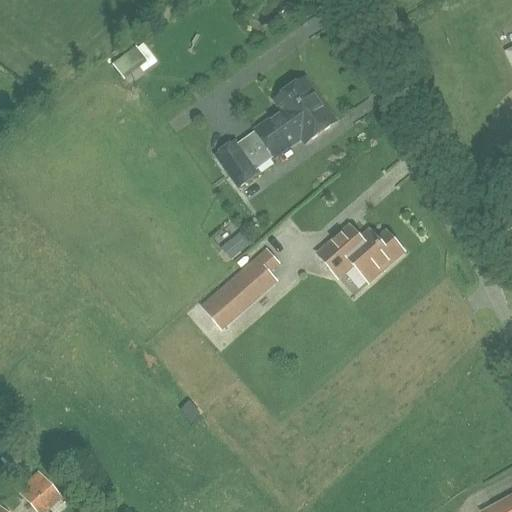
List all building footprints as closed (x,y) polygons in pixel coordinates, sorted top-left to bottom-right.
[(144,57),(135,46),(112,64),(120,75),(144,57)] [(279,119),(257,135),(274,159),(301,139),(306,145),(336,124),(305,80),(275,102),(283,113),(277,117),(279,119)] [(238,148),(235,144),(216,157),(239,189),(258,175),(256,172),(238,148)] [(511,227),(511,204),(497,213),(506,230),(511,227)] [(349,229),(318,256),(338,279),(353,266),(368,284),(403,254),(386,234),(377,242),(369,233),(360,241),(349,229)] [(230,261),(249,246),(239,234),(220,249),(230,261)] [(267,253),(202,309),(218,328),(273,280),(268,274),(278,265),(267,253)] [(16,492),(33,511),(49,511),(51,511),(61,511),(67,508),(61,501),(63,500),(38,472),(16,492)] [(511,511),(511,497),(486,511),(511,511)]
